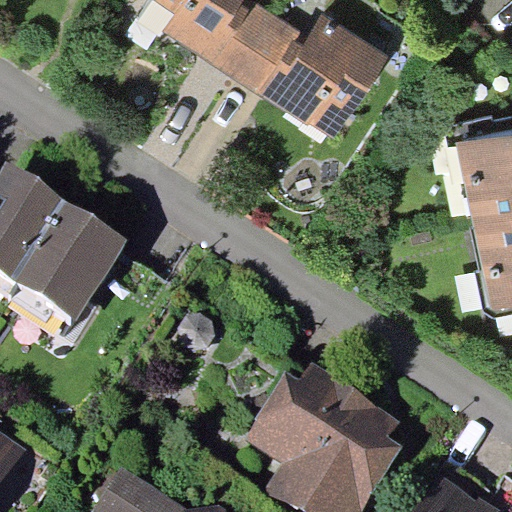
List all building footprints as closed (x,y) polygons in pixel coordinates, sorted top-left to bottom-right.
[(240,0),(138,0),(128,17),(330,141),(385,52),(315,8),(297,37),(240,2),(240,0)] [(511,121),(446,137),(485,303),(511,296),(511,121)] [(120,257),(0,183),(0,295),(70,338),(120,257)] [(365,511),(406,438),(285,373),(241,453),(277,473),(259,507),(268,511),(365,511)] [(0,476),(12,457),(0,449),(0,476)] [(175,511),(120,484),(105,511),(175,511)] [(477,511),(436,487),(421,511),(477,511)]
